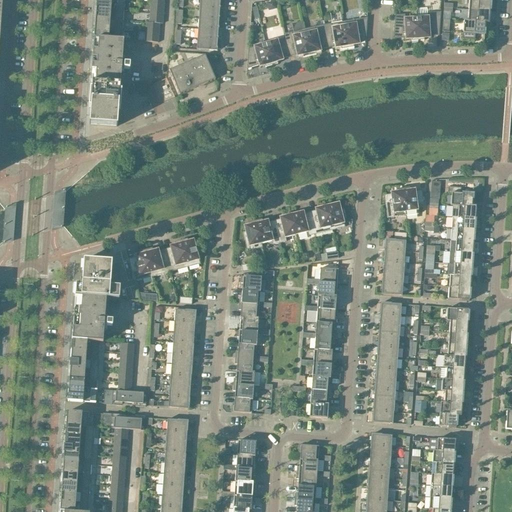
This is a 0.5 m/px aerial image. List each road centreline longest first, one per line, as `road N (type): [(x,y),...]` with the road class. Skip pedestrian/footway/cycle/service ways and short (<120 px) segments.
road 1 (residential): [(277,442),(334,438),(346,428),(363,175)]
road 2 (residential): [(277,442),(214,424),(223,209)]
road 3 (residential): [(35,0),(15,267)]
road 4 (residential): [(44,259),(63,0)]
road 5 (residential): [(25,511),(44,259)]
road 6 (residential): [(15,267),(0,494)]
road 7 (residential): [(482,448),(492,317),(500,302)]
road 8 (residential): [(223,209),(363,175)]
road 9 (residential): [(363,175),(429,165),(503,167)]
road 10 (residential): [(238,95),(374,62)]
road 11 (residential): [(500,302),(494,289),(503,167)]
road 12 (residential): [(374,62),(510,57)]
